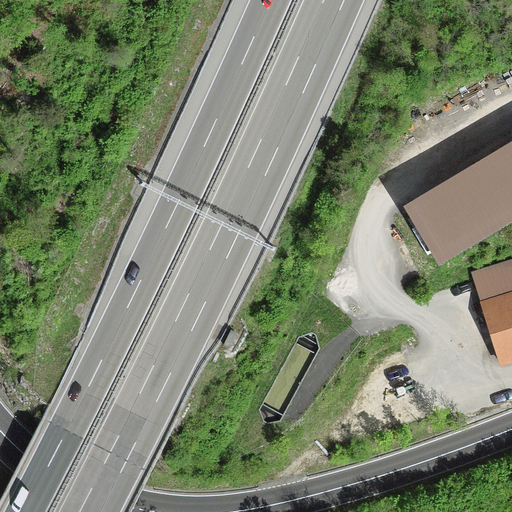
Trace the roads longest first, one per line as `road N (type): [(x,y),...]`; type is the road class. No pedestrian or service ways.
road 1 (motorway): [(270,0),(24,511)]
road 2 (motorway): [(89,511),(334,0)]
road 3 (track): [(511,118),(452,150),(394,199),(368,250),(362,291),(374,312),(417,316),(478,299)]
road 4 (tertiary): [(511,428),(376,476),(229,511)]
road 5 (tertiary): [(160,511),(94,495),(0,429)]
